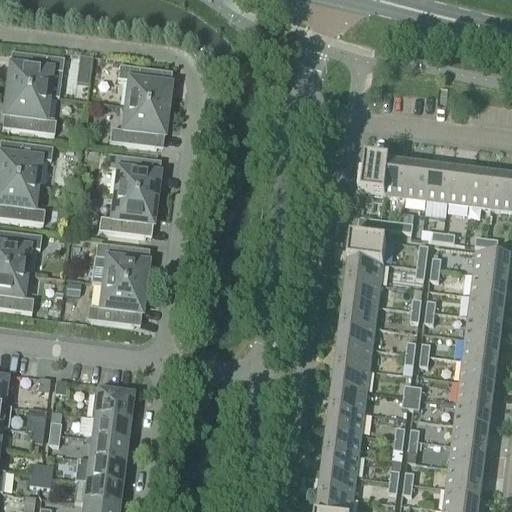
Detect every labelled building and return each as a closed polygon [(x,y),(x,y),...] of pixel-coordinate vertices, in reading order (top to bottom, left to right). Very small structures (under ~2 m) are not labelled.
[(65,89),(90,90),(91,58),(66,57),(65,89)] [(9,70),(5,96),(47,102),(57,103),(62,65),(16,59),(14,71),(9,70)] [(127,86),(124,111),(166,116),(169,90),(163,90),(165,78),(118,72),(116,85),(127,86)] [(47,102),(5,96),(2,122),(8,123),(6,135),(53,141),(54,128),(44,126),(47,102)] [(166,116),(124,111),(121,136),(110,135),(109,148),(155,154),(157,142),(162,143),(166,116)] [(0,159),(0,186),(36,191),(39,166),(50,167),(51,154),(5,148),(3,160),(0,159)] [(116,175),(113,200),(154,205),(158,179),(152,179),(153,167),(107,161),(105,174),(116,175)] [(360,199),(383,201),(387,166),(365,163),(360,199)] [(383,201),(404,204),(408,169),(389,167),(389,166),(387,166),(383,201)] [(404,204),(426,207),(430,172),(408,169),(404,204)] [(426,207),(447,209),(451,175),(430,172),(426,207)] [(447,209),(468,212),(473,177),(451,175),(447,209)] [(468,212),(490,215),(494,180),(473,177),(468,212)] [(511,182),(494,180),(490,215),(511,217),(511,182)] [(36,191),(0,186),(0,224),(42,230),(43,217),(33,215),(36,191)] [(154,205),(113,200),(110,225),(99,224),(97,237),(144,243),(145,231),(151,232),(154,205)] [(357,232),(379,235),(380,226),(358,223),(357,232)] [(379,235),(400,237),(401,228),(380,226),(379,235)] [(401,228),(400,237),(411,239),(412,230),(401,228)] [(0,276),(24,279),(28,255),(38,256),(40,243),(0,237),(0,276)] [(431,247),(442,248),(444,239),(432,238),(431,247)] [(444,239),(442,248),(454,249),(455,240),(444,239)] [(350,242),(347,265),(383,269),(386,247),(350,242)] [(474,252),(485,253),(486,244),(475,243),(474,252)] [(486,244),(485,253),(496,255),(498,246),(486,244)] [(147,268),(141,268),(142,256),(96,250),(94,262),(93,261),(89,288),(101,289),(143,294),(147,268)] [(419,251),(416,273),(425,274),(428,252),(419,251)] [(476,258),(473,280),(507,285),(510,262),(476,258)] [(432,264),(431,275),(439,276),(441,265),(432,264)] [(348,266),(346,286),(380,291),(383,269),(347,265),(347,266),(348,266)] [(425,274),(416,273),(415,284),(424,286),(425,274)] [(439,276),(431,275),(429,286),(438,287),(439,276)] [(24,279),(0,276),(0,315),(30,319),(32,306),(21,304),(24,279)] [(473,280),(470,302),(505,306),(507,285),(473,280)] [(346,286),(343,308),(377,312),(380,291),(346,286)] [(143,294),(101,289),(98,314),(88,313),(86,326),(133,332),(134,320),(140,321),(143,294)] [(470,302),(467,323),(502,328),(505,306),(470,302)] [(412,305),(411,316),(420,317),(421,306),(412,305)] [(427,307),(425,318),(434,319),(436,308),(427,307)] [(343,308),(340,329),(375,333),(377,312),(343,308)] [(420,317),(411,316),(409,327),(418,328),(420,317)] [(434,319),(425,318),(424,329),(433,330),(434,319)] [(467,323),(465,345),(499,349),(502,328),(467,323)] [(340,329),(337,351),(372,355),(375,333),(340,329)] [(465,345),(462,366),(496,370),(499,349),(465,345)] [(407,348),(405,359),(414,360),(416,349),(407,348)] [(421,350),(420,361),(429,362),(430,351),(421,350)] [(337,351),(335,371),(369,376),(372,355),(337,351)] [(414,360),(405,359),(404,370),(413,372),(414,360)] [(429,362),(420,361),(419,372),(427,373),(429,362)] [(462,366),(459,388),(494,393),(496,370),(462,366)] [(335,371),(332,393),(367,398),(369,376),(335,371)] [(0,384),(0,411),(6,412),(9,386),(0,384)] [(36,397),(47,399),(49,386),(38,384),(36,397)] [(55,386),(53,400),(64,401),(66,388),(55,386)] [(459,388),(456,409),(491,413),(494,393),(459,388)] [(404,391),(403,402),(411,403),(413,392),(404,391)] [(413,392),(411,403),(420,404),(421,393),(413,392)] [(332,393),(329,414),(364,418),(367,398),(332,393)] [(90,424),(94,425),(94,423),(127,427),(131,401),(93,397),(90,424)] [(401,413),(410,414),(411,403),(403,402),(401,413)] [(411,403),(410,414),(418,415),(420,404),(411,403)] [(456,409),(454,431),(488,435),(491,413),(456,409)] [(0,411),(0,432),(7,434),(10,413),(6,412),(0,411)] [(329,414),(327,436),(361,440),(364,418),(329,414)] [(94,425),(91,445),(125,449),(127,427),(94,423),(94,425)] [(33,426),(31,437),(42,438),(44,427),(33,426)] [(50,428),(48,439),(59,440),(60,429),(50,428)] [(454,431),(451,452),(485,456),(488,435),(454,431)] [(396,433),(394,445),(403,446),(404,434),(396,433)] [(410,435),(409,446),(418,447),(419,436),(410,435)] [(327,436),(324,458),(358,462),(361,440),(327,436)] [(42,438),(31,437),(30,448),(41,449),(42,438)] [(59,440),(48,439),(47,450),(58,451),(59,440)] [(91,445),(88,466),(122,470),(125,449),(91,445)] [(403,446),(394,445),(393,456),(402,457),(403,446)] [(418,447),(409,446),(407,457),(416,458),(418,447)] [(451,452),(448,473),(483,477),(485,456),(451,452)] [(324,458),(321,479),(356,483),(358,462),(324,458)] [(74,486),(76,486),(119,492),(122,470),(88,466),(77,464),(74,486)] [(392,466),(390,476),(389,487),(398,488),(400,467),(392,466)] [(31,469),(29,480),(40,481),(41,470),(31,469)] [(41,470),(40,481),(50,483),(52,472),(41,470)] [(448,473),(446,494),(480,499),(483,477),(448,473)] [(405,478),(403,489),(412,490),(414,479),(405,478)] [(321,479),(319,500),(353,504),(356,483),(321,479)] [(28,491),(38,492),(40,481),(29,480),(28,491)] [(40,481),(38,492),(49,494),(50,483),(40,481)] [(73,508),(83,509),(108,511),(116,511),(119,492),(76,486),(73,508)] [(398,488),(389,487),(387,498),(396,500),(398,488)] [(412,490),(403,489),(402,500),(411,501),(412,490)] [(446,494),(443,511),(478,511),(480,499),(446,494)] [(319,500),(316,511),(351,511),(353,504),(319,500)]
